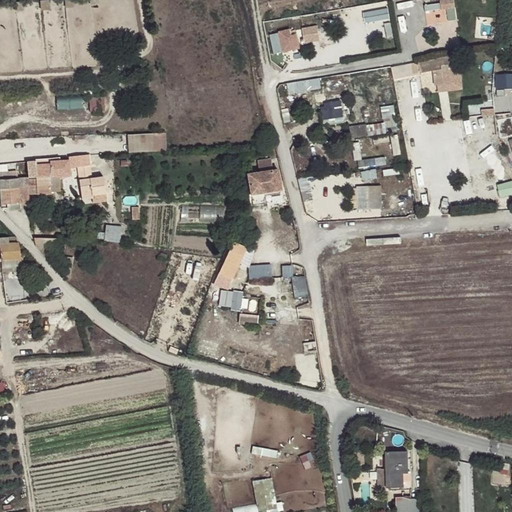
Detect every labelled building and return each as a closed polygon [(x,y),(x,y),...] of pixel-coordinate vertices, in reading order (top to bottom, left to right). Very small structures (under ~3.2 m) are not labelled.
[(446,0),(427,3),(430,19),(447,16),(446,10),(448,9),(446,0)] [(364,11),(366,22),(390,18),(388,7),(364,11)] [(320,24),(305,25),(306,41),(322,40),(320,24)] [(269,31),(273,49),(280,48),(277,30),(269,31)] [(462,55),(421,58),(422,71),(436,70),(437,90),(464,89),(462,55)] [(420,62),(393,64),(395,77),(421,74),(420,62)] [(511,88),(511,72),(498,72),(498,88),(511,88)] [(289,81),(290,92),(323,88),(322,77),(289,81)] [(60,95),(59,106),(84,107),(84,96),(60,95)] [(343,108),(334,109),(337,123),(345,122),(343,108)] [(385,123),(367,126),(369,135),(396,131),(393,108),(382,109),(385,123)] [(168,132),(130,134),(130,152),(169,150),(168,132)] [(89,160),(88,155),(80,155),(61,157),(61,161),(61,164),(89,160)] [(360,158),(360,166),(388,164),(387,156),(360,158)] [(40,177),(40,159),(35,159),(27,161),(28,171),(28,178),(29,194),(37,194),(37,201),(51,200),(50,192),(59,191),(59,177),(40,177)] [(42,162),(42,159),(40,159),(40,177),(59,177),(63,177),(62,169),(61,164),(61,161),(52,161),(42,162)] [(78,167),(90,165),(89,160),(61,164),(62,169),(78,167)] [(265,193),(280,191),(277,170),(272,171),(270,160),(257,162),(258,173),(249,175),(253,206),(267,204),(265,193)] [(105,194),(103,176),(91,178),(90,165),(78,167),(82,199),(94,198),(93,195),(105,194)] [(363,170),(364,178),(379,176),(378,168),(363,170)] [(29,194),(28,178),(10,179),(9,172),(0,172),(0,194),(1,205),(7,205),(20,204),(30,203),(29,194)] [(511,180),(500,183),(502,196),(511,193),(511,180)] [(383,184),(358,185),(359,208),(385,206),(383,184)] [(121,227),(106,225),(105,241),(119,243),(121,227)] [(8,238),(0,238),(0,256),(0,259),(2,268),(20,267),(18,243),(8,243),(8,238)] [(34,238),(36,247),(58,247),(59,238),(34,238)] [(222,267),(235,273),(246,249),(234,243),(222,267)] [(58,257),(57,272),(62,278),(70,278),(73,258),(58,257)] [(251,278),(273,276),(272,263),(250,264),(251,278)] [(286,275),(294,274),(293,264),(285,265),(286,275)] [(219,273),(232,280),(235,273),(222,267),(219,273)] [(309,295),(307,275),(294,276),(295,296),(309,295)] [(223,288),(220,306),(243,309),(245,291),(223,288)] [(241,321),(260,323),(261,314),(242,312),(241,321)] [(408,474),(408,453),(386,453),(387,488),(403,488),(403,490),(411,490),(411,474),(408,474)] [(378,485),(387,485),(387,475),(378,475),(378,485)] [(255,479),(259,510),(270,508),(270,511),(279,511),(285,511),(283,501),(278,501),(275,477),(255,479)] [(399,497),(399,511),(413,511),(414,500),(407,497),(399,497)] [(426,511),(426,500),(414,500),(413,511),(426,511)]
